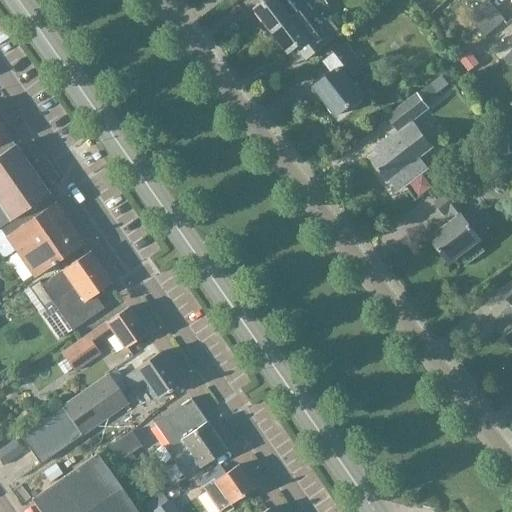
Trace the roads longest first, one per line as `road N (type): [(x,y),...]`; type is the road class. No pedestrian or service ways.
road 1 (tertiary): [(372,511),(18,0)]
road 2 (residential): [(511,465),(157,0)]
road 3 (residential): [(0,74),(302,511)]
